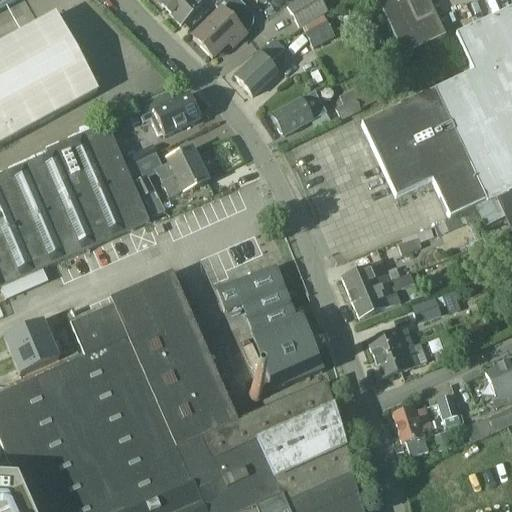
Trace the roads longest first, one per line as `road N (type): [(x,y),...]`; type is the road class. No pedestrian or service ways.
road 1 (residential): [(365,410),(266,164),(225,105),(124,0)]
road 2 (residential): [(365,410),(511,344)]
road 3 (unknown): [(304,248),(332,236),(352,212),(339,143)]
